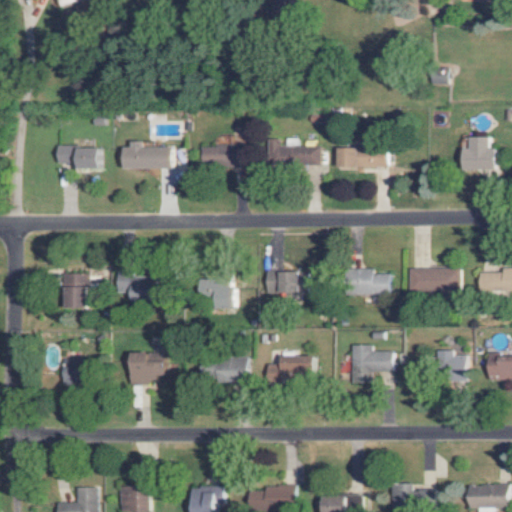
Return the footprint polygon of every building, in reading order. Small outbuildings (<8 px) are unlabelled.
[(228,144),(238,144),(237,126),(228,127),(228,144)] [(490,136),(470,135),(469,147),(463,147),(463,168),(496,169),(497,147),(489,147),(490,136)] [(317,146),(279,146),(279,139),(267,139),(267,165),(317,165),(317,146)] [(121,168),(172,169),(173,148),(141,147),(141,142),(130,142),(130,147),(122,147),(121,168)] [(199,146),(200,165),(241,163),(241,144),(199,146)] [(75,168),(100,169),(101,148),(55,146),(55,163),(75,164),(75,168)] [(334,166),(386,167),(386,149),(335,148),(334,166)] [(457,268),(406,267),(405,289),(457,290),(457,268)] [(387,273),(370,273),(370,268),(350,268),(351,294),(387,293),(387,273)] [(511,289),(511,269),(475,269),(474,289),(511,289)] [(264,271),(264,293),(306,292),(305,271),(264,271)] [(65,308),(87,308),(88,273),(66,272),(65,308)] [(163,299),(164,274),(115,274),(114,285),(131,285),(130,298),(163,299)] [(370,344),(350,344),(350,371),(392,370),(391,351),(370,351),(370,344)] [(451,350),(435,350),(435,358),(424,358),(424,365),(435,365),(436,378),(466,378),(466,356),(451,356),(451,350)] [(131,352),(131,382),(168,382),(168,352),(131,352)] [(511,379),(511,353),(488,353),(488,379),(511,379)] [(314,355),(279,357),(279,363),(266,364),(266,380),(315,378),(314,355)] [(247,381),(248,361),(203,359),(202,372),(206,372),(206,370),(217,371),(216,379),(247,381)] [(63,363),(64,384),(73,384),(73,363),(63,363)] [(118,483),(119,511),(152,510),(151,482),(118,483)] [(411,503),(411,484),(389,483),(389,502),(411,503)] [(190,487),(191,511),(217,511),(217,504),(224,504),(223,485),(190,487)] [(55,511),(96,511),(95,486),(74,487),(75,502),(55,503),(55,511)] [(248,510),(295,510),(295,487),(248,487),(248,510)] [(321,495),(320,511),(361,511),(361,495),(321,495)]
